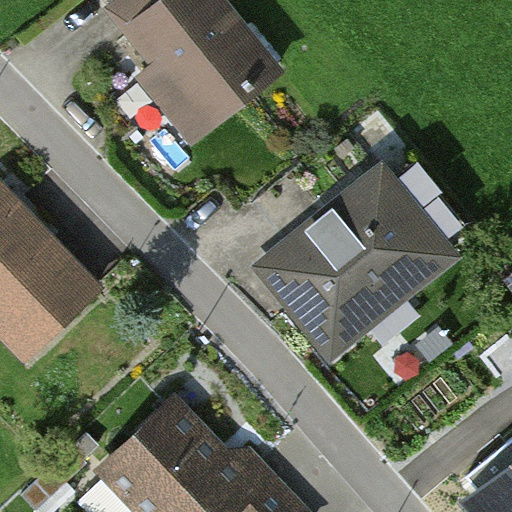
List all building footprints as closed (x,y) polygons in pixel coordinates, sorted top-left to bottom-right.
[(289,65),(235,0),(112,0),(105,7),(151,64),(137,74),(193,143),(289,65)] [(410,184),(385,155),(254,263),(336,362),(467,254),(444,225),(458,213),(424,173),(410,184)] [(106,280),(2,175),(0,177),(0,335),(24,360),(106,280)] [(226,459),(168,399),(99,466),(142,511),(310,511),(311,511),(244,441),(226,459)] [(511,511),(511,443),(457,488),(476,511),(511,511)]
